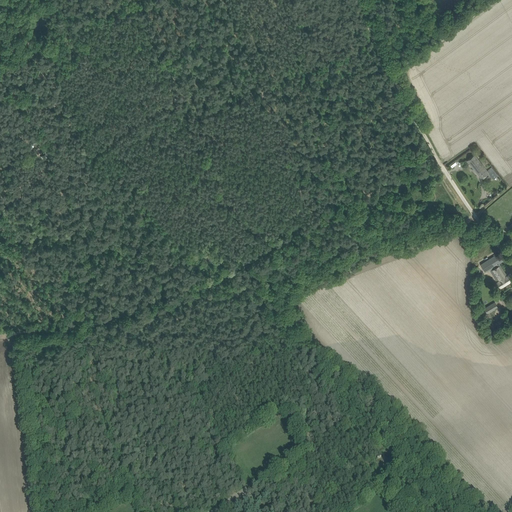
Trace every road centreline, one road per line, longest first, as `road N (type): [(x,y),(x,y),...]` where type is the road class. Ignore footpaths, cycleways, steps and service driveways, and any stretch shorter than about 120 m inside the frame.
road 1 (track): [(368,38),(443,170),(368,202)]
road 2 (track): [(72,325),(181,302),(285,240)]
road 3 (track): [(402,511),(395,497),(407,453),(401,438),(378,409),(340,424)]
road 4 (track): [(137,0),(0,72)]
